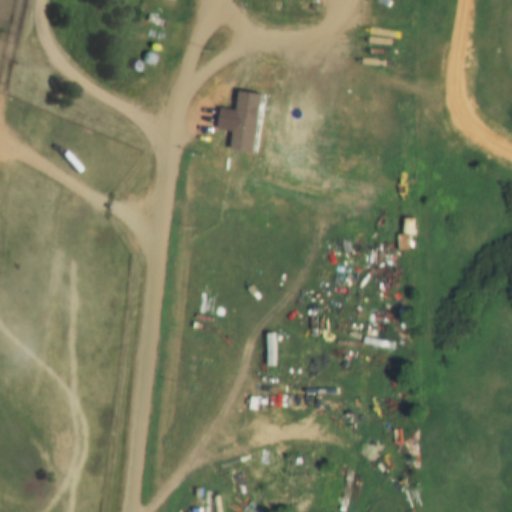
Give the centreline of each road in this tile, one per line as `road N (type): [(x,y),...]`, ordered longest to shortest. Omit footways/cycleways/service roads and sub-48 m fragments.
road 1 (track): [(193,511),(228,462),(255,396),(323,295),(352,198),(393,110),(395,82)]
road 2 (track): [(179,92),(248,40),(287,38),(453,105)]
